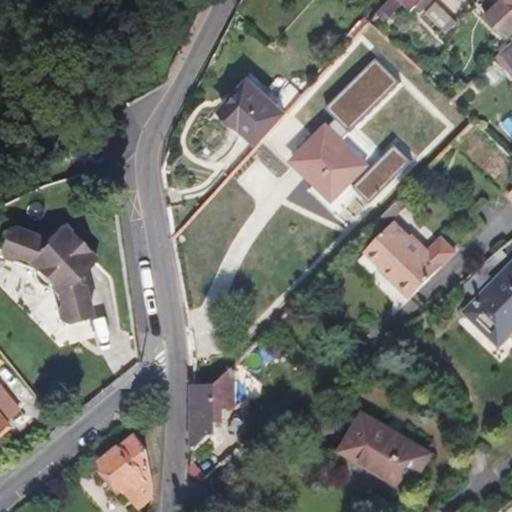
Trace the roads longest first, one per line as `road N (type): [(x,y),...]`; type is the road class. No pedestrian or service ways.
road 1 (residential): [(172,354),(145,143),(222,0)]
road 2 (residential): [(172,354),(0,496)]
road 3 (residential): [(167,511),(172,354)]
